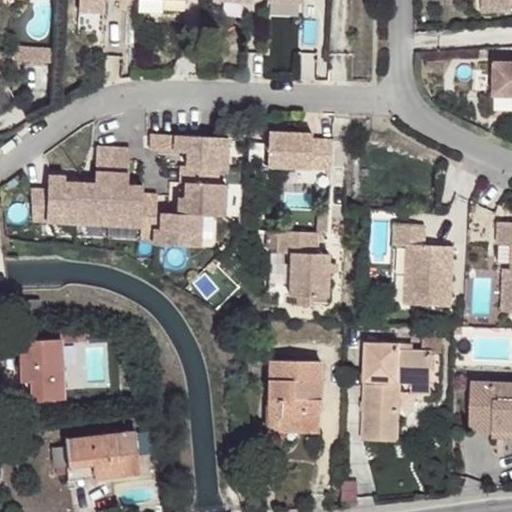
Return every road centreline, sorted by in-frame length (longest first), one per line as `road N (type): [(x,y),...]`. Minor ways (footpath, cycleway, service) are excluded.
road 1 (residential): [(0,163),(95,101),(137,91),(397,101)]
road 2 (residential): [(397,101),(511,165)]
